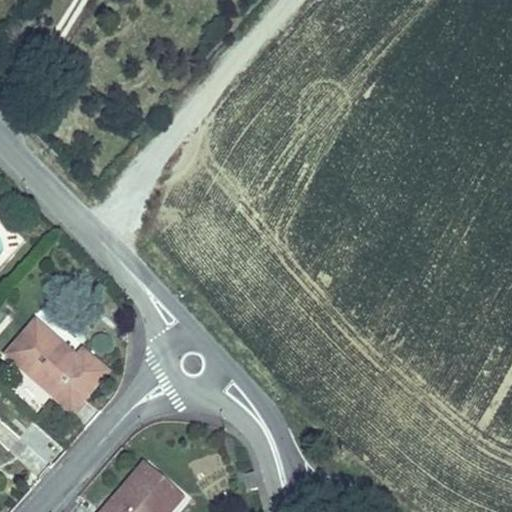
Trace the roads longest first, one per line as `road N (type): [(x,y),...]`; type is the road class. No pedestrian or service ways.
road 1 (residential): [(114,251),(0,136)]
road 2 (residential): [(198,388),(254,431),(282,511)]
road 3 (residential): [(296,478),(275,422),(219,357)]
road 4 (residential): [(204,339),(114,251)]
road 5 (residential): [(36,511),(121,419)]
